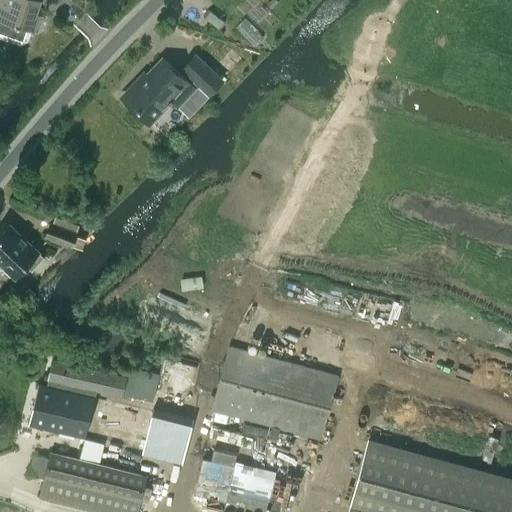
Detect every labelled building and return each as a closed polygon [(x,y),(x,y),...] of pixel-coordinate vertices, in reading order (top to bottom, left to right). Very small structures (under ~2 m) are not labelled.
[(39,0),(0,0),(0,18),(0,19),(0,36),(25,45),(31,29),(35,30),(39,15),(36,14),(40,0),(39,0)] [(222,79),(196,55),(182,69),(208,94),(222,79)] [(145,73),(123,96),(150,121),(171,98),(179,106),(198,86),(182,69),(176,75),(161,61),(152,71),(147,76),(145,73)] [(44,237),(70,247),(76,231),(78,225),(55,216),(52,223),(50,222),(44,237)] [(43,256),(9,225),(0,234),(0,261),(15,275),(27,262),(33,267),(43,256)] [(320,439),(337,375),(229,346),(212,409),(320,439)] [(39,383),(30,422),(39,425),(53,428),(84,436),(96,389),(121,395),(122,393),(152,400),(158,375),(128,368),(126,376),(53,358),(47,385),(39,383)] [(154,407),(142,453),(182,464),(194,418),(154,407)] [(367,441),(347,511),(511,511),(511,480),(405,452),(367,441)] [(193,493),(225,501),(223,509),(236,511),(264,511),(276,470),(236,460),(237,454),(213,448),(210,459),(202,457),(193,493)] [(137,511),(147,475),(50,451),(38,499),(93,511),(137,511)]
